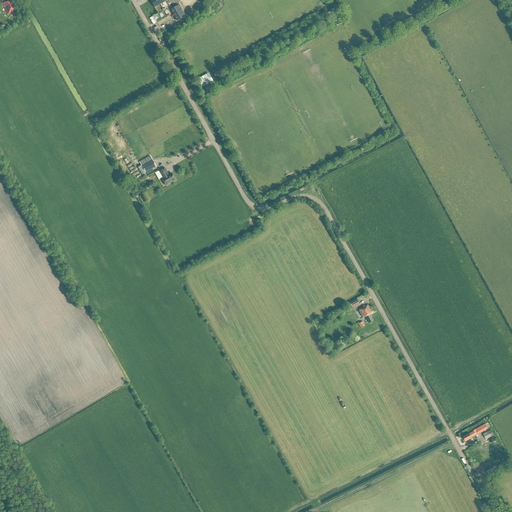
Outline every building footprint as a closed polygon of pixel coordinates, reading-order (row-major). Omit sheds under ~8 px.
[(1,0),(3,4),(8,14),(17,9),(12,0),(10,0),(9,1),(8,0),(1,0)] [(185,17),(179,5),(171,9),(177,21),(185,17)] [(336,9),(328,13),(333,23),(341,18),(336,9)] [(208,72),(198,78),(201,84),(211,78),(208,72)] [(156,167),(150,156),(140,162),(146,173),(156,167)] [(164,168),(158,171),(162,178),(166,185),(175,180),(171,173),(168,175),(164,168)] [(369,323),(373,321),(371,317),(372,316),(370,314),(372,313),(367,305),(359,309),(359,310),(357,311),(359,314),(361,313),(363,317),(365,316),(369,323)] [(469,433),(463,437),(465,441),(472,438),(471,437),(476,435),(478,434),(487,428),(488,428),(487,428),(485,424),(476,429),(473,431),(474,431),(469,434),(469,433)] [(483,434),(486,440),(494,435),(491,430),(483,434)] [(506,461),(498,466),(500,470),(509,464),(506,461)] [(496,471),(494,467),(487,471),(489,475),(496,471)]
